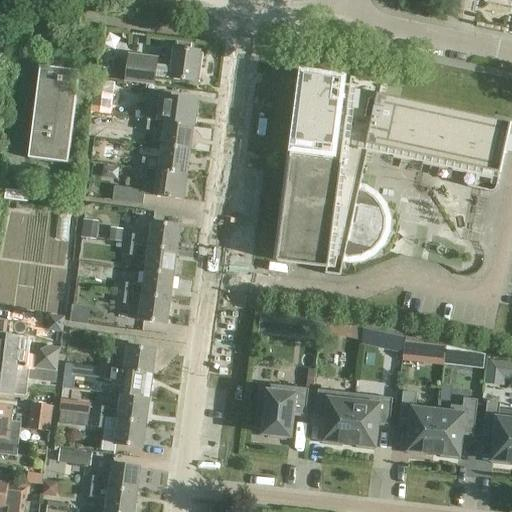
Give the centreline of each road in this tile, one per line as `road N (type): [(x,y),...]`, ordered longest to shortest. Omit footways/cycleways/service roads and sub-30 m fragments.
road 1 (residential): [(178,490),(247,9)]
road 2 (residential): [(178,490),(382,511)]
road 3 (residential): [(511,56),(381,27),(350,0)]
